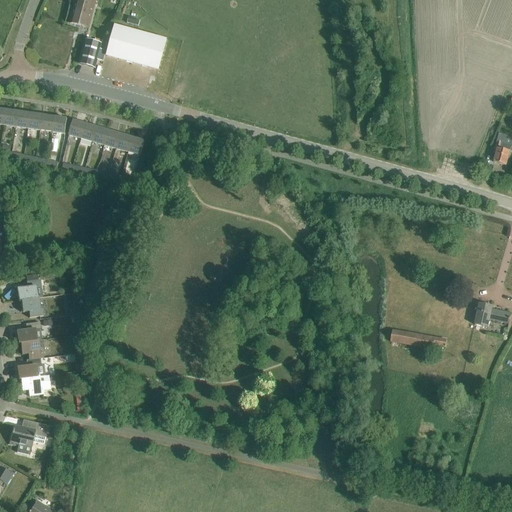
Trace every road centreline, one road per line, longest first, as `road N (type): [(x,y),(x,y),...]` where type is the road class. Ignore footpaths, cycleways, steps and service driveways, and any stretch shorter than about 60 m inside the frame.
road 1 (secondary): [(511,204),(76,85),(16,77)]
road 2 (residential): [(493,511),(0,405)]
